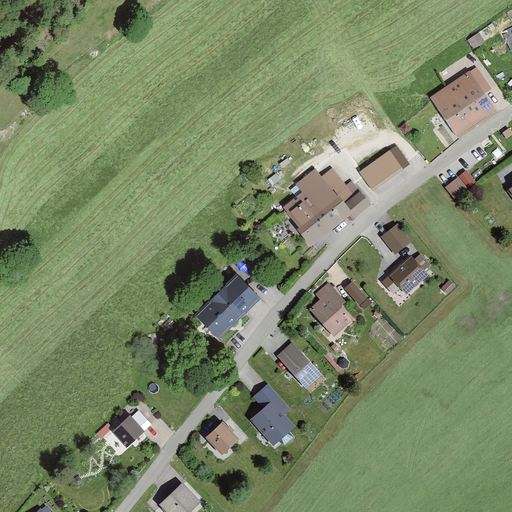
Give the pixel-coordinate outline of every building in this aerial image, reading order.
[(457,137),(499,110),(473,70),(431,97),(457,137)] [(502,140),(511,135),(507,128),(498,134),(502,140)] [(373,191),(410,164),(397,146),(360,173),(373,191)] [(351,214),(344,205),(316,169),(296,185),(303,193),(284,208),(300,228),(298,230),(311,246),(351,214)] [(454,198),(474,182),(466,171),(446,186),(454,198)] [(354,218),(370,205),(360,191),(344,205),(351,214),(354,218)] [(378,238),(393,257),(409,244),(395,225),(378,238)] [(401,298),(424,277),(408,259),(384,279),(401,298)] [(219,339),(262,299),(238,273),(195,314),(219,339)] [(353,279),(345,286),(365,309),(374,301),(353,279)] [(336,308),(341,304),(327,285),(313,295),(320,304),(308,312),(329,340),(349,325),(336,308)] [(304,389),(322,375),(294,342),(277,356),(304,389)] [(254,396),(263,408),(250,419),(273,446),(295,427),(274,402),(279,398),(269,384),(254,396)] [(113,431),(127,447),(144,432),(130,416),(113,431)] [(206,436),(221,453),(239,438),(223,421),(206,436)] [(160,504),(166,511),(188,511),(199,502),(182,484),(160,504)]
